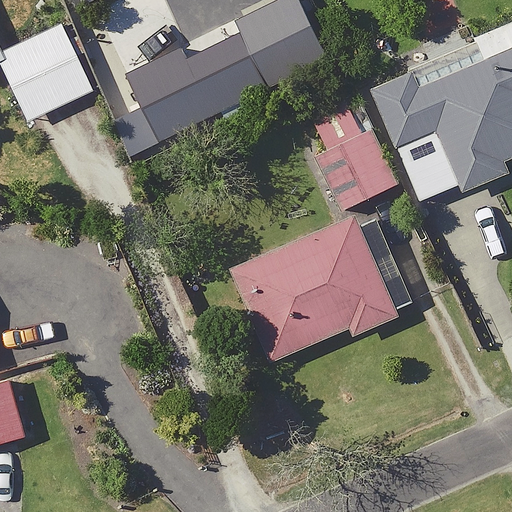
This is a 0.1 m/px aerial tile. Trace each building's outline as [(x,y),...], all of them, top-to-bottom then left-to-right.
[(0,0),(0,73),(11,69),(0,42),(0,0)] [(338,69),(305,1),(246,29),(278,98),(338,69)] [(511,30),(477,45),(469,27),(408,53),(418,74),(377,92),(403,153),(447,134),(473,193),(511,176),(511,175),(508,166),(511,164),(511,30)] [(334,155),(322,161),(349,218),(410,189),(383,132),(366,97),(318,120),(334,155)] [(281,370),(362,337),(365,344),(406,328),(386,278),(365,227),(243,276),(281,370)] [(0,452),(31,446),(20,393),(0,397),(0,452)]
